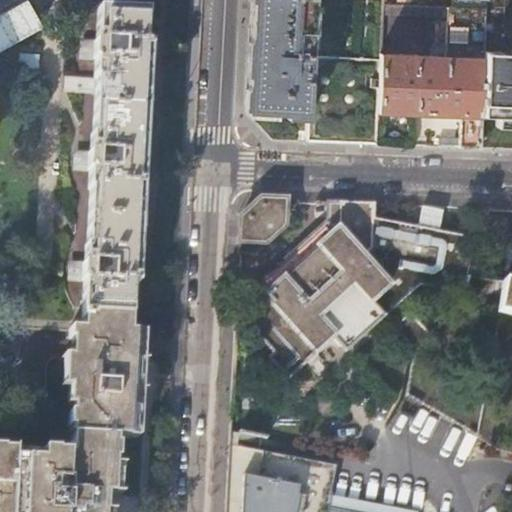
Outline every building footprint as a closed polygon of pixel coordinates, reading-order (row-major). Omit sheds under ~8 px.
[(251,0),(246,110),(272,139),(376,143),(377,111),(380,60),(311,56),(313,0),(251,0)] [(481,0),(426,0),(427,7),(445,8),(482,8),(481,0)] [(511,0),(481,0),(482,8),(480,48),(511,49),(511,0)] [(97,79),(95,107),(141,109),(142,77),(148,78),(150,44),(145,44),(147,5),(119,4),(118,10),(99,9),(97,42),(94,42),(93,60),(96,61),(95,78),(97,79)] [(444,17),(445,8),(427,7),(382,6),(382,15),(444,17)] [(480,48),(482,8),(445,8),(444,17),(443,56),(480,57),(480,48)] [(93,60),(94,42),(86,42),(80,55),(85,60),(93,60)] [(511,49),(480,48),(480,57),(479,115),(479,118),(511,119),(511,49)] [(480,57),(443,56),(380,54),(380,60),(377,111),(459,114),(479,115),(480,57)] [(139,141),(141,109),(95,107),(94,135),(92,135),(91,153),(88,153),(87,170),(90,170),(89,189),(91,189),(89,217),(135,219),(136,189),(142,189),(146,141),(139,141)] [(479,118),(479,115),(459,114),(458,138),(438,138),(438,146),(478,147),(479,118)] [(87,170),(88,153),(79,153),(73,165),(78,170),(87,170)] [(239,242),(264,243),(282,227),(285,200),(260,199),(240,217),(239,242)] [(237,286),(236,298),(264,299),(245,316),(280,353),(275,357),(292,376),(316,353),(318,351),(337,334),(349,347),(383,316),(418,283),(464,291),(474,238),(372,219),(373,203),(328,202),(325,221),(257,284),(237,286)] [(133,250),(135,219),(89,217),(88,246),(86,246),(85,263),(82,263),(81,281),(84,281),(82,318),(88,319),(89,313),(130,315),(132,284),(137,284),(138,251),(133,250)] [(81,281),(82,263),(73,262),(67,275),(72,280),(81,281)] [(511,282),(506,281),(499,313),(511,315),(511,282)] [(89,313),(88,319),(88,329),(129,331),(130,315),(89,313)] [(136,397),(139,331),(129,331),(88,329),(71,328),(68,405),(72,405),(72,412),(69,412),(68,426),(71,426),(70,453),(56,452),(56,448),(42,447),(42,457),(14,456),(15,447),(3,446),(3,445),(0,444),(0,511),(104,511),(105,494),(113,494),(114,459),(117,459),(118,444),(115,444),(116,436),(128,437),(130,409),(138,409),(138,397),(136,397)] [(228,444),(224,511),(320,511),(327,476),(228,444)]
